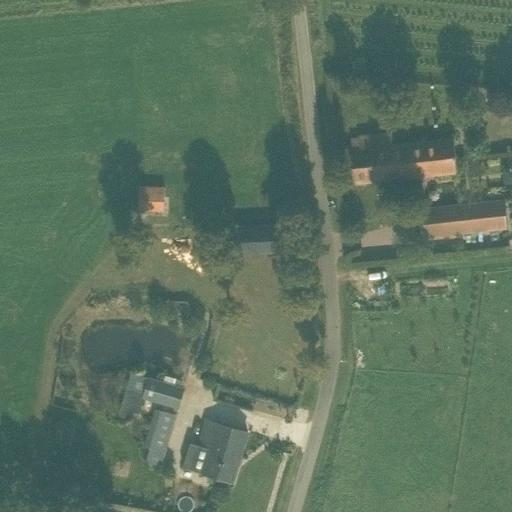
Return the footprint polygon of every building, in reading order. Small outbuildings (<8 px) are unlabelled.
[(456,174),(452,137),(350,149),(354,183),(456,174)] [(165,211),(165,187),(140,186),(139,210),(165,211)] [(503,199),(438,207),(418,209),(421,236),(507,227),(503,199)] [(279,220),(232,223),(233,255),(281,252),(279,220)] [(148,378),(130,372),(116,414),(125,417),(127,409),(139,413),(144,397),(178,407),(184,385),(149,375),(148,378)] [(145,443),(167,446),(173,411),(150,408),(145,443)] [(205,419),(198,445),(190,443),(183,467),(202,472),(233,481),(248,431),(205,419)]
